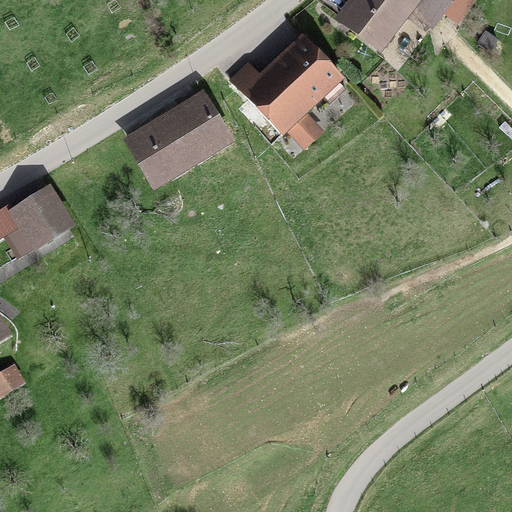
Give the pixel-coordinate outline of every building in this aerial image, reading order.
[(356,0),(345,16),(390,49),(427,0),(356,0)] [(428,0),(426,4),(416,17),(434,30),(456,0),(428,0)] [(251,81),(300,134),(357,80),(322,42),(284,78),(270,63),(251,81)] [(214,102),(137,149),(167,198),(244,151),(214,102)] [(66,192),(27,218),(51,254),(90,228),(66,192)] [(3,305),(0,307),(0,354),(25,339),(3,305)] [(9,367),(0,372),(0,395),(19,384),(9,367)]
